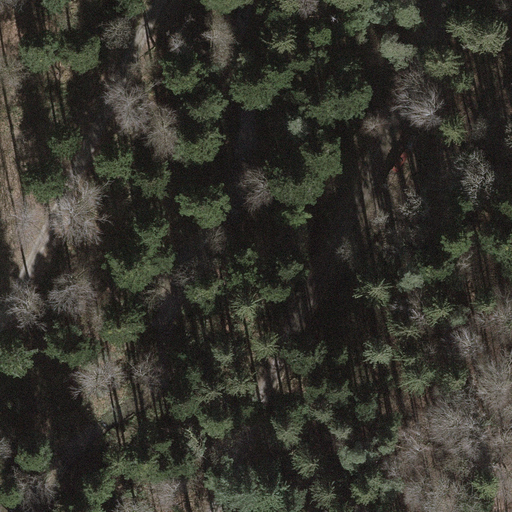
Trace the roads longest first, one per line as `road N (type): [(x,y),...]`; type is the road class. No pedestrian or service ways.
road 1 (track): [(213,511),(454,0)]
road 2 (track): [(0,317),(161,0)]
